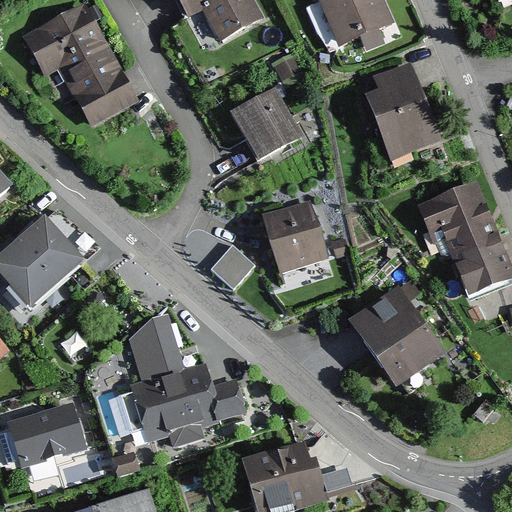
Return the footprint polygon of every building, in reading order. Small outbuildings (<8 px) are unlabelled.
[(256,0),(184,0),(196,20),(211,12),(228,41),(267,18),(256,0)] [(326,0),(350,50),(402,26),(389,0),(326,0)] [(480,0),(487,13),(511,0),(480,0)] [(91,10),(38,39),(59,75),(69,70),(100,127),(143,104),(91,10)] [(414,62),(382,77),(390,95),(373,104),(401,163),(451,139),(414,62)] [(281,97),(241,120),(268,166),(308,143),(281,97)] [(0,178),(0,217),(19,200),(0,178)] [(511,252),(484,187),(431,209),(444,241),(458,235),(486,301),(511,289),(511,252)] [(270,220),(273,229),(287,276),(332,261),(315,206),(270,220)] [(100,260),(57,218),(6,271),(49,312),(100,260)] [(235,294),(258,267),(234,247),(211,274),(235,294)] [(357,322),(358,324),(412,393),(462,354),(406,283),(357,322)] [(168,314),(135,347),(149,391),(137,395),(154,447),(165,443),(171,460),(206,448),(200,433),(245,418),(234,386),(221,391),(213,367),(188,375),(168,314)] [(0,371),(15,356),(0,340),(0,371)] [(76,411),(17,430),(31,475),(90,456),(76,411)] [(316,449),(255,469),(269,511),(303,511),(334,502),(316,449)] [(150,511),(146,498),(99,511),(150,511)]
